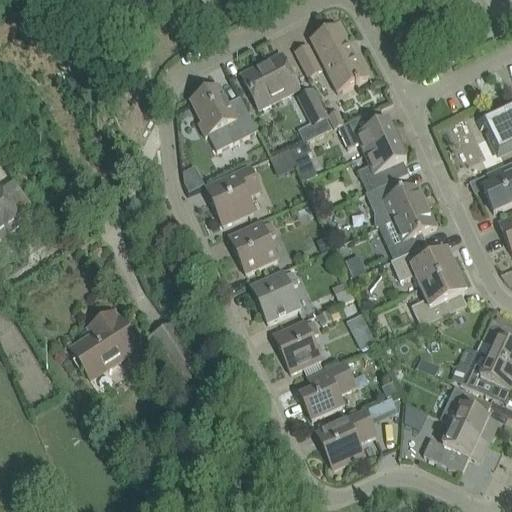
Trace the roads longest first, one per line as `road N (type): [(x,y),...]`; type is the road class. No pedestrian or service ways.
road 1 (residential): [(487,511),(413,479),(318,497),(167,172),(172,81),(191,62),(318,0)]
road 2 (residential): [(511,299),(489,274),(413,104)]
road 3 (track): [(0,296),(105,222),(136,178)]
road 4 (unclassified): [(237,0),(141,35),(128,33),(100,0)]
road 5 (residential): [(334,0),(365,20),(413,104)]
